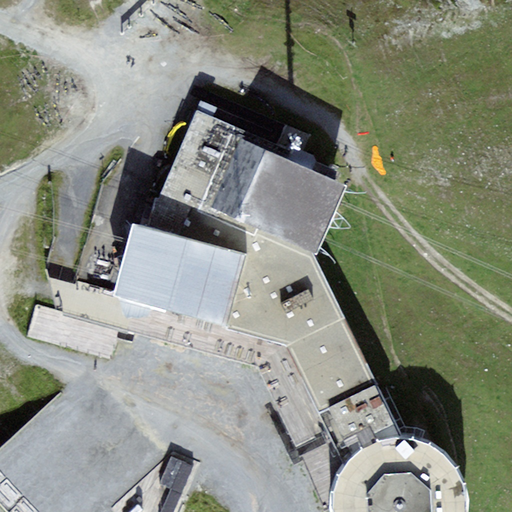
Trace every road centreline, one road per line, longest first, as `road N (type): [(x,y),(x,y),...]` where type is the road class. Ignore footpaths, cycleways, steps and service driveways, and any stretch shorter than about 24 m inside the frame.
road 1 (track): [(511,313),(427,253),(325,118),(217,68),(141,83)]
road 2 (track): [(3,334),(114,382),(194,433),(252,511)]
road 3 (track): [(141,83),(98,131),(0,184)]
road 4 (track): [(0,25),(141,83)]
